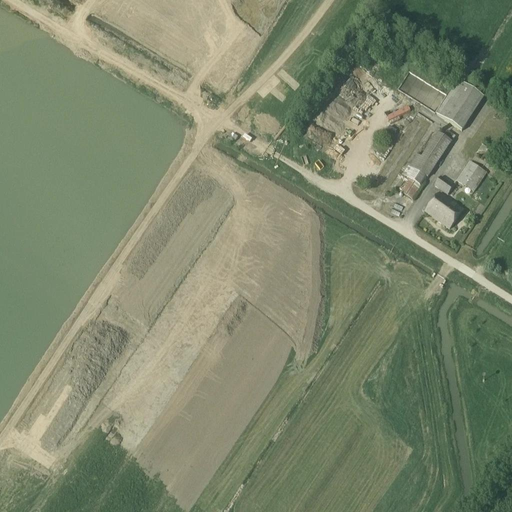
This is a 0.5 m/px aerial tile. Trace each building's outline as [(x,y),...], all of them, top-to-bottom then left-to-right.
[(457,84),(436,116),(460,132),(481,99),(457,84)] [(453,144),(443,137),(437,133),(421,158),(417,156),(396,188),(402,192),(400,195),(412,201),(421,187),(420,187),(426,179),(428,181),(453,144)] [(469,162),(456,182),(474,194),(487,174),(469,162)] [(441,177),(434,187),(447,197),(455,187),(441,177)] [(439,195),(425,213),(450,230),(464,211),(439,195)] [(417,402),(400,403),(401,424),(418,423),(417,402)]
